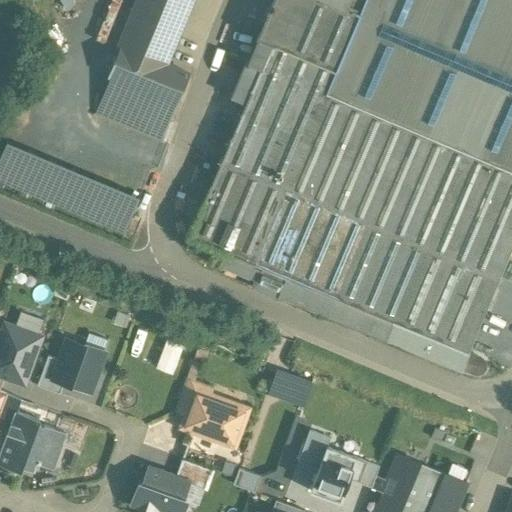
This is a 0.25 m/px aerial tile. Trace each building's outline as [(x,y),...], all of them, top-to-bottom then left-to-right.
[(137,0),(120,45),(166,64),(170,55),(192,0),(137,0)] [(358,13),(327,0),(271,0),(257,36),(335,69),(358,13)] [(511,0),(363,0),(358,13),(335,69),(328,85),(325,92),(325,93),(511,171),(511,0)] [(327,0),(358,13),(363,0),(327,0)] [(335,69),(257,36),(255,37),(258,38),(256,42),(253,41),(245,62),(260,67),(275,62),(328,85),(335,69)] [(166,64),(120,45),(107,75),(111,76),(175,103),(188,73),(166,64)] [(192,64),(170,55),(166,64),(188,73),(192,64)] [(275,62),(260,67),(245,62),(230,96),(244,102),(219,161),(284,189),(325,93),(325,92),(328,85),(275,62)] [(160,140),(175,103),(111,76),(96,113),(160,140)] [(511,249),(511,171),(325,93),(284,189),(366,224),(428,250),(499,280),(511,249)] [(8,142),(0,159),(0,178),(124,231),(138,197),(8,142)] [(284,189),(219,161),(187,236),(223,251),(218,263),(248,276),(250,272),(255,274),(250,286),(277,298),(278,295),(327,316),(366,224),(284,189)] [(366,224),(327,316),(389,340),(398,322),(397,322),(428,250),(366,224)] [(428,250),(397,322),(398,322),(389,340),(461,371),(473,376),(479,376),(483,374),(486,370),(486,365),(485,361),(480,357),(469,352),(499,280),(428,250)] [(44,337),(4,323),(0,334),(0,376),(3,378),(26,386),(44,337)] [(272,367),(283,370),(290,339),(279,337),(272,367)] [(107,352),(67,338),(59,360),(52,381),(65,385),(92,395),(107,352)] [(165,341),(158,369),(175,373),(181,345),(165,341)] [(62,395),(65,385),(52,381),(59,360),(48,357),(38,386),(62,395)] [(306,404),(311,378),(274,371),(269,397),(306,404)] [(187,378),(174,412),(189,417),(199,391),(210,395),(213,388),(187,378)] [(210,395),(199,391),(189,417),(185,430),(230,446),(244,408),(210,395)] [(20,399),(6,394),(0,410),(0,430),(7,433),(15,411),(16,411),(20,399)] [(66,434),(37,423),(39,420),(16,411),(15,411),(7,433),(0,451),(0,464),(20,471),(22,467),(34,471),(37,463),(53,469),(66,434)] [(297,462),(318,470),(326,447),(327,447),(331,438),(309,430),(297,462)] [(327,447),(326,447),(318,470),(310,492),(341,503),(348,481),(357,458),(327,447)] [(413,511),(431,468),(398,455),(388,481),(376,476),(372,487),(384,492),(375,511),(413,511)] [(379,466),(357,458),(348,481),(371,489),(372,487),(376,476),(379,466)] [(211,470),(182,459),(175,478),(188,483),(187,484),(203,490),(211,470)] [(431,468),(413,511),(457,511),(468,482),(431,468)] [(175,478),(149,469),(143,486),(139,484),(133,503),(148,509),(147,511),(180,511),(185,501),(181,500),(187,484),(188,483),(175,478)] [(239,470),(235,483),(254,490),(259,476),(239,470)] [(276,500),(271,511),(302,511),(303,510),(276,500)]
